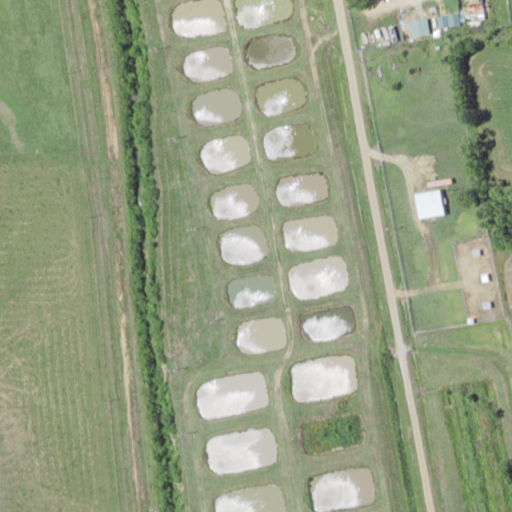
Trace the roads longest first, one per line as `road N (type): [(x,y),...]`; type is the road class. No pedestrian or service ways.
road 1 (residential): [(426,511),(336,0)]
road 2 (residential): [(132,511),(82,0)]
